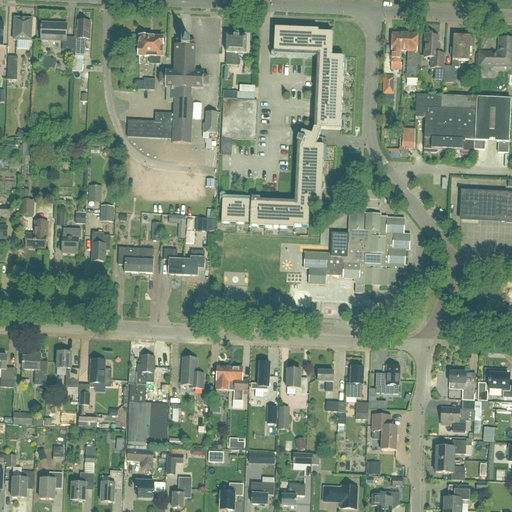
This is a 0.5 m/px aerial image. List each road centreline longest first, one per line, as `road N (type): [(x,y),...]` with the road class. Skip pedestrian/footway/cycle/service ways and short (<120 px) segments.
road 1 (unclassified): [(0,326),(421,347)]
road 2 (residential): [(461,266),(376,156),(375,11)]
road 3 (residential): [(114,0),(375,11)]
road 4 (residential): [(416,511),(421,347)]
road 5 (residential): [(375,11),(511,17)]
